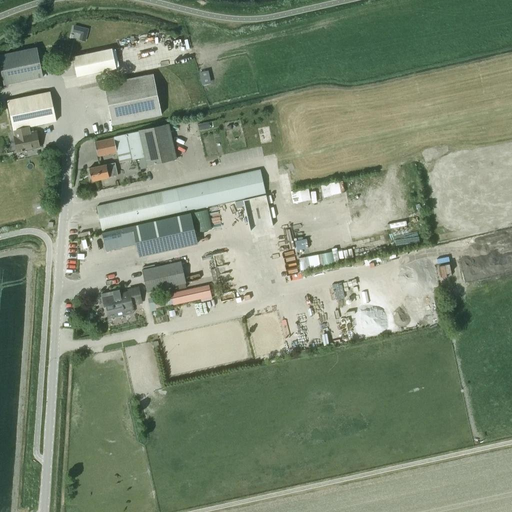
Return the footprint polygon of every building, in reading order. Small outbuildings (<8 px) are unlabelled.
[(0,68),(3,85),(42,77),(36,48),(0,55),(0,68)] [(73,57),(74,60),(77,77),(116,68),(112,49),(73,57)] [(153,74),(103,84),(112,125),(161,115),(153,74)] [(31,149),(35,149),(39,148),(36,131),(30,132),(29,127),(56,121),(50,92),(7,101),(13,131),(14,136),(17,152),(23,151),(24,154),(32,152),(31,149)] [(146,166),(176,159),(168,124),(138,130),(139,131),(126,135),(114,137),(114,138),(94,143),(98,156),(117,152),(120,163),(136,159),(138,167),(146,166)] [(91,181),(109,177),(117,175),(114,163),(106,165),(89,169),(91,181)] [(102,230),(265,194),(260,169),(96,206),(102,230)] [(196,232),(211,229),(207,209),(192,213),(196,232)] [(115,230),(102,233),(106,251),(119,248),(136,244),(139,256),(197,243),(190,213),(115,230)] [(187,291),(186,289),(185,283),(180,262),(142,270),(147,292),(177,285),(179,291),(179,293),(187,291)] [(102,300),(103,299),(106,314),(132,309),(131,304),(141,302),(138,288),(127,290),(128,293),(120,295),(118,290),(112,292),(101,295),(102,300)] [(172,304),(170,294),(153,297),(156,308),(172,304)]
